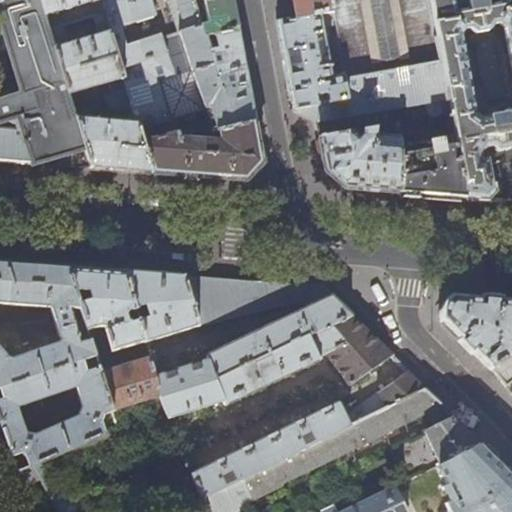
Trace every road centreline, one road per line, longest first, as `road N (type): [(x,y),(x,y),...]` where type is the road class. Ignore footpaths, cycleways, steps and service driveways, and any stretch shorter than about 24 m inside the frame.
road 1 (secondary): [(0,211),(297,234)]
road 2 (residential): [(297,234),(253,0)]
road 3 (residential): [(404,244),(407,322),(511,431)]
